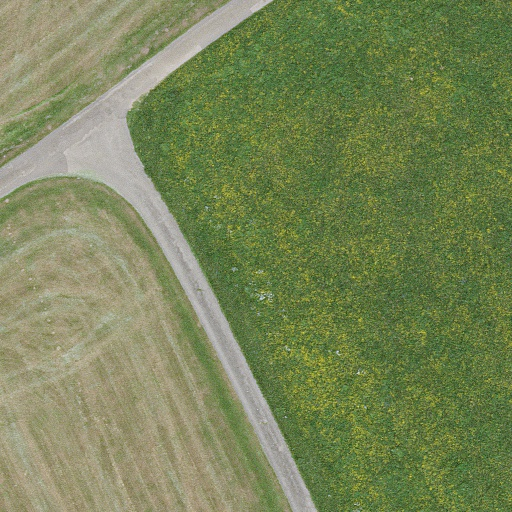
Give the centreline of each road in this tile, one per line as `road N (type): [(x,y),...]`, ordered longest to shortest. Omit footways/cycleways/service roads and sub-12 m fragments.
road 1 (residential): [(94,118),(180,259),(302,511)]
road 2 (residential): [(94,118),(261,0)]
